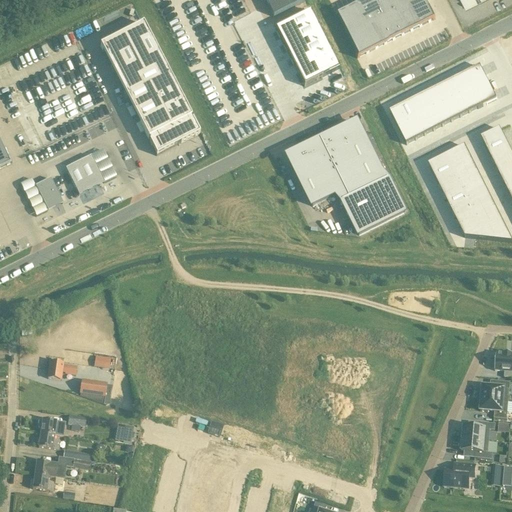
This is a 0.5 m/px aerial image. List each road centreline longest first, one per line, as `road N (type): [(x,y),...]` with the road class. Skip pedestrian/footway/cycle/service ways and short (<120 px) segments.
road 1 (unclassified): [(0,278),(511,25)]
road 2 (residential): [(409,511),(493,329),(511,331)]
road 3 (unclassified): [(2,511),(13,341)]
road 4 (residential): [(363,511),(364,495),(243,458)]
